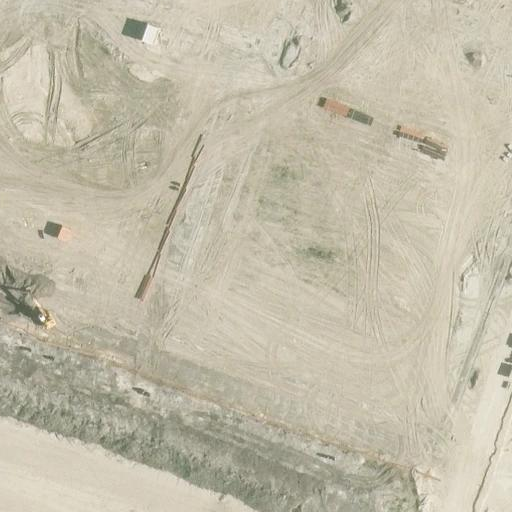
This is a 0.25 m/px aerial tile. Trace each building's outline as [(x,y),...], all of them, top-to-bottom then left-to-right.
[(26,0),(26,2),(66,16),(71,0),(26,0)] [(77,5),(69,30),(84,35),(88,25),(109,33),(119,0),(96,0),(93,11),(77,5)] [(119,0),(109,33),(130,40),(126,50),(142,55),(150,31),(135,25),(143,0),(119,0)] [(174,0),(168,0),(163,16),(177,21),(183,3),(174,0)] [(328,0),(351,8),(347,20),(373,29),(378,16),(371,14),(375,0),(328,0)] [(405,28),(397,51),(412,56),(415,47),(438,55),(452,15),(440,11),(438,15),(428,11),(419,33),(405,28)] [(452,15),(438,55),(461,63),(458,72),(472,77),(480,55),(466,50),(474,27),(463,23),(464,20),(452,15)] [(163,18),(159,30),(168,33),(172,21),(163,18)] [(205,21),(197,43),(235,57),(243,35),(205,21)] [(315,22),(308,43),(346,57),(354,36),(315,22)] [(159,30),(155,41),(164,44),(168,33),(159,30)] [(197,43),(190,62),(228,76),(235,57),(197,43)] [(308,43),(300,64),(339,78),(346,57),(308,43)] [(376,55),(372,66),(381,70),(385,58),(376,55)] [(150,57),(146,69),(155,72),(159,61),(150,57)] [(190,62),(183,82),(221,96),(228,76),(190,62)] [(300,64),(293,84),(332,98),(339,78),(300,64)] [(372,66),(368,78),(377,81),(381,70),(372,66)] [(146,69),(142,81),(151,84),(155,72),(146,69)] [(511,77),(507,75),(503,89),(511,91),(511,77)] [(183,82),(176,101),(214,115),(221,96),(183,82)] [(293,84),(286,105),(324,119),(332,98),(293,84)] [(475,89),(471,101),(480,104),(484,92),(475,89)] [(136,95),(132,107),(140,110),(144,98),(136,95)] [(368,100),(364,111),(373,114),(377,103),(368,100)] [(176,101),(169,120),(207,134),(214,115),(176,101)] [(132,107),(127,118),(136,122),(140,110),(132,107)] [(364,111),(360,123),(369,126),(373,114),(364,111)] [(284,113),(276,134),(315,148),(322,127),(284,113)] [(459,118),(454,130),(463,133),(467,121),(459,118)] [(169,120),(162,139),(200,153),(207,134),(169,120)] [(511,126),(501,122),(494,143),(511,149),(511,126)] [(454,130),(450,141),(459,144),(463,133),(454,130)] [(120,134),(116,146),(125,149),(129,137),(120,134)] [(276,134),(269,154),(307,168),(315,148),(276,134)] [(162,139),(155,159),(193,173),(200,153),(162,139)] [(511,149),(494,143),(487,165),(511,173),(511,149)] [(116,146),(112,157),(121,161),(125,149),(116,146)] [(352,148),(348,160),(356,163),(360,151),(352,148)] [(269,154),(261,175),(300,189),(307,168),(269,154)] [(155,159),(147,182),(185,196),(193,173),(155,159)] [(444,160),(440,171),(449,174),(453,163),(444,160)] [(511,173),(487,165),(479,186),(511,197),(511,173)] [(345,168),(340,180),(349,183),(353,171),(345,168)] [(440,171),(436,183),(444,186),(449,174),(440,171)] [(241,177),(233,198),(271,211),(279,190),(241,177)] [(340,180),(336,191),(345,194),(349,183),(340,180)] [(107,184),(104,193),(115,196),(118,188),(107,184)] [(511,197),(483,187),(476,208),(511,220),(511,197)] [(118,188),(115,196),(127,200),(130,191),(118,188)] [(0,190),(0,217),(2,218),(0,224),(0,233),(23,241),(36,203),(0,190)] [(147,198),(144,207),(156,211),(159,202),(147,198)] [(233,198),(226,218),(264,231),(271,211),(233,198)] [(159,202),(156,211),(167,215),(170,206),(159,202)] [(36,203),(23,241),(48,250),(53,236),(67,241),(76,217),(62,212),(36,203)] [(300,209),(296,220),(305,223),(309,212),(300,209)] [(84,217),(71,254),(92,262),(105,225),(84,217)] [(226,218),(219,238),(257,252),(264,231),(226,218)] [(296,220),(292,232),(301,235),(305,223),(296,220)] [(458,223),(452,239),(462,242),(455,263),(492,276),(495,268),(499,270),(504,256),(477,247),(482,232),(458,223)] [(92,262),(90,266),(101,270),(102,265),(113,269),(126,232),(105,225),(92,262)] [(126,232),(113,269),(123,273),(122,277),(132,281),(133,277),(147,239),(126,232)] [(219,238),(211,258),(250,272),(257,252),(219,238)] [(147,239),(133,277),(154,284),(167,247),(147,239)] [(286,249),(282,261),(291,264),(295,252),(286,249)] [(315,253),(312,262),(324,266),(327,257),(315,253)] [(327,257),(324,266),(335,270),(339,261),(327,257)] [(211,258),(204,279),(242,293),(250,272),(211,258)] [(282,261),(278,272),(286,275),(291,264),(282,261)] [(438,281),(433,297),(457,305),(462,289),(489,298),(494,285),(490,284),(492,276),(455,263),(448,284),(438,281)] [(354,266),(350,275),(362,279),(365,270),(354,266)] [(365,270),(362,279),(374,283),(377,274),(365,270)] [(204,279),(197,299),(210,304),(208,308),(221,313),(222,308),(235,313),(242,293),(204,279)] [(389,289),(386,298),(397,302),(400,293),(389,289)] [(271,290),(267,301),(276,304),(280,293),(271,290)] [(290,290),(276,328),(299,336),(312,298),(290,290)] [(400,293),(397,302),(409,306),(412,297),(400,293)] [(312,298),(299,336),(318,342),(331,304),(312,298)] [(267,301),(263,313),(272,316),(276,304),(267,301)] [(318,342),(316,346),(326,350),(327,346),(337,349),(350,311),(331,304),(318,342)] [(350,311),(337,349),(347,353),(345,356),(355,360),(356,356),(370,318),(350,311)] [(370,318),(356,356),(375,363),(389,325),(370,318)] [(389,325),(375,363),(399,372),(413,334),(389,325)] [(430,325),(421,350),(433,355),(424,380),(450,389),(454,376),(460,378),(465,363),(460,361),(466,345),(441,336),(443,329),(430,325)] [(15,468),(1,507),(15,511),(23,511),(36,475),(15,468)] [(493,500),(488,511),(511,511),(511,473),(507,472),(497,502),(493,500)] [(36,475),(23,511),(42,511),(53,481),(36,475)] [(53,481),(42,511),(61,511),(70,487),(53,481)] [(70,487),(61,511),(80,511),(87,493),(70,487)] [(87,493),(80,511),(99,511),(104,499),(87,493)] [(104,499),(99,511),(118,511),(121,505),(104,499)]
